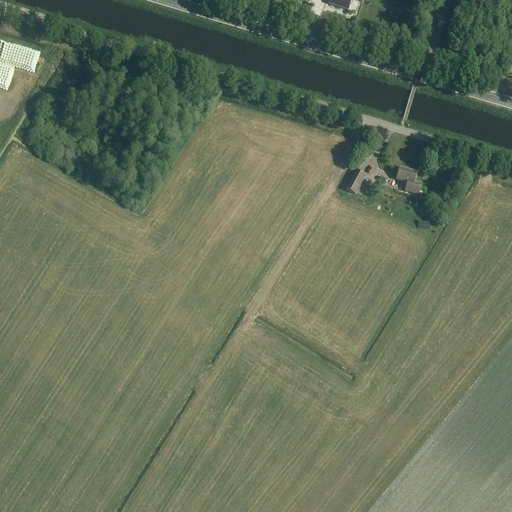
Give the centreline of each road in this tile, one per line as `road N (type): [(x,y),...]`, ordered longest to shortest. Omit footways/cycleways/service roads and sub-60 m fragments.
road 1 (unclassified): [(511,165),(0,11)]
road 2 (tertiary): [(420,75),(166,0)]
